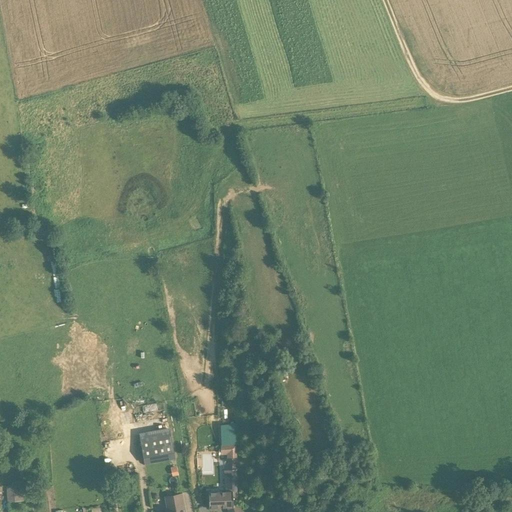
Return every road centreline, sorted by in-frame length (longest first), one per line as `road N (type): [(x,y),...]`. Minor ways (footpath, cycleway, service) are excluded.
road 1 (track): [(438,101),(235,128),(205,164),(201,199),(187,219),(171,230),(79,242)]
road 2 (track): [(384,0),(410,64),(438,101),(511,89)]
